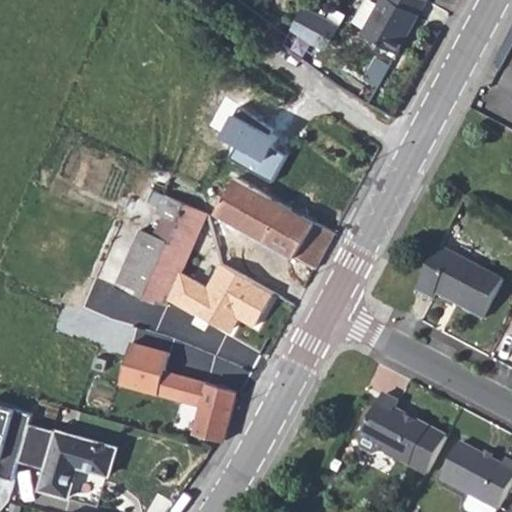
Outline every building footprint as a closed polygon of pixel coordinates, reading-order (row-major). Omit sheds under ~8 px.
[(383,0),(365,32),(399,51),(428,0),(383,0)] [(328,16),(304,3),(291,27),(314,43),(328,16)] [(328,16),(314,43),(326,52),(341,23),(328,16)] [(270,183),(286,158),(272,150),(282,130),(236,105),(217,138),(233,147),(226,160),(270,183)] [(217,214),(318,270),(337,233),(237,180),(217,214)] [(209,214),(153,188),(117,283),(167,303),(180,277),(209,214)] [(440,243),(417,286),(433,295),(436,290),(483,314),(503,276),(440,243)] [(205,291),(180,277),(167,303),(230,337),(238,321),(258,332),(278,296),(219,265),(205,291)] [(138,366),(125,414),(195,434),(208,384),(138,366)] [(195,434),(194,435),(225,443),(239,393),(208,384),(195,434)] [(407,416),(409,414),(394,406),(398,399),(380,390),(358,432),(360,443),(371,449),(381,446),(426,469),(445,433),(415,418),(412,419),(410,420),(407,419),(407,416)] [(22,461),(32,424),(35,414),(0,404),(0,458),(3,459),(0,471),(0,475),(17,480),(22,461)] [(32,424),(22,461),(46,468),(41,486),(69,494),(77,466),(109,475),(118,446),(57,429),(57,431),(32,424)] [(490,456),(482,453),(459,440),(440,476),(468,491),(462,501),(464,506),(466,507),(475,511),(491,511),(495,505),(497,506),(511,478),(511,460),(505,457),(502,463),(490,456)]
